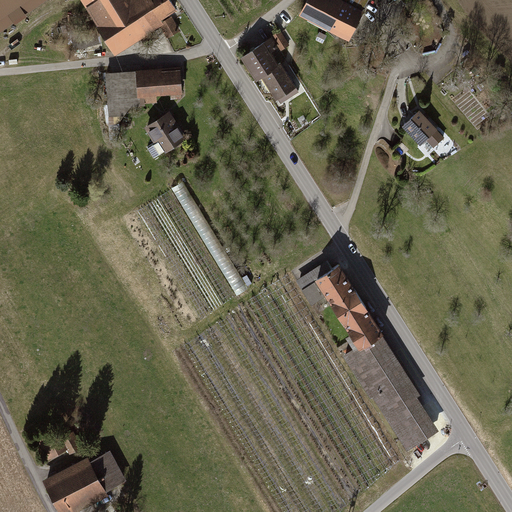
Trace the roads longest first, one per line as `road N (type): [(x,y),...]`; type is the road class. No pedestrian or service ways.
road 1 (tertiary): [(465,436),(221,51)]
road 2 (unclassified): [(0,73),(188,56),(216,42)]
